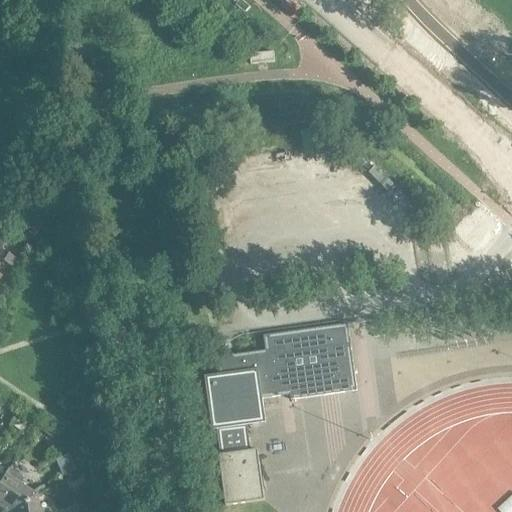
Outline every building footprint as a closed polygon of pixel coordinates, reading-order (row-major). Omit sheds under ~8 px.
[(249,55),(250,65),(274,62),(273,52),(249,55)] [(1,251),(0,252),(0,260),(7,266),(11,268),(13,269),(17,261),(12,258),(1,251)] [(219,375),(204,378),(211,431),(216,431),(220,456),(218,457),(225,507),(264,502),(257,451),(250,452),(247,427),(265,424),(262,400),(280,397),(279,389),(289,388),(290,396),(290,401),(356,392),(350,345),(347,325),(263,337),(265,352),(216,358),(219,375)] [(0,480),(0,511),(11,511),(35,497),(18,486),(23,479),(8,469),(2,477),(0,480)] [(37,511),(35,497),(11,511),(37,511)]
